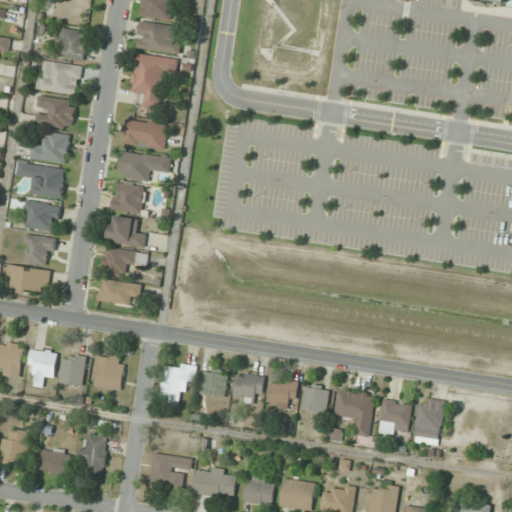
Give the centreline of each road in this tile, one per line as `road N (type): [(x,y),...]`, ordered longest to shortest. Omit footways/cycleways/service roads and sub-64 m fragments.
road 1 (residential): [(511,387),(0,309)]
road 2 (residential): [(73,319),(120,0)]
road 3 (residential): [(124,511),(151,332)]
road 4 (residential): [(137,511),(0,488)]
